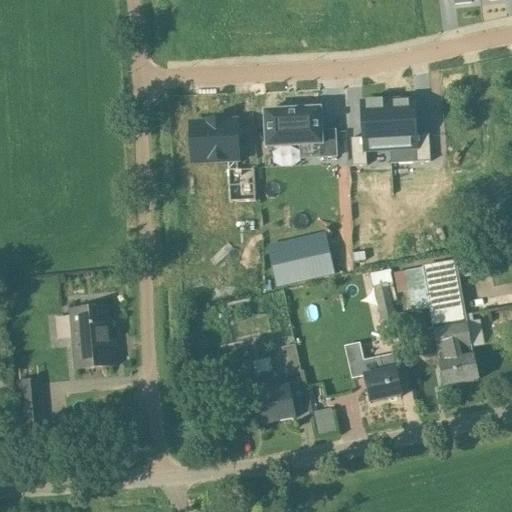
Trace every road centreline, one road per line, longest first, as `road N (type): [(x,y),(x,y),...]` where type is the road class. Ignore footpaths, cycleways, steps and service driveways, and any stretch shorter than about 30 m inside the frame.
road 1 (residential): [(160,480),(138,80)]
road 2 (residential): [(138,80),(380,68),(511,38)]
road 3 (tertiary): [(511,411),(253,469),(160,480)]
road 4 (tertiary): [(160,480),(0,491)]
